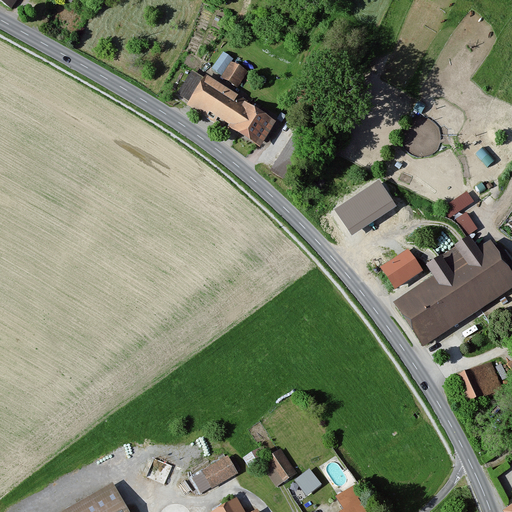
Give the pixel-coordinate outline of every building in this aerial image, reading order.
[(187,103),(260,145),(276,117),(235,93),(249,70),(230,59),(218,79),(207,73),(205,76),(192,68),(178,92),(190,99),(187,103)] [(273,168),(286,175),(309,135),(296,128),(273,168)] [(338,208),(353,232),(394,206),(379,182),(338,208)] [(452,217),(475,203),(468,192),(445,206),(452,217)] [(426,261),(434,274),(394,299),(424,345),(511,288),(511,268),(491,236),(478,244),(471,232),(426,261)] [(382,264),(396,286),(418,271),(404,249),(382,264)] [(455,375),(466,403),(505,387),(494,360),(455,375)] [(243,455),(249,465),(263,457),(257,447),(243,455)] [(296,474),(280,448),(265,458),(281,484),(296,474)] [(192,477),(200,492),(237,471),(226,450),(199,465),(203,472),(192,477)] [(295,480),(307,496),(322,485),(310,468),(295,480)] [(130,511),(111,479),(53,511),(130,511)] [(366,511),(350,486),(328,499),(335,511),(334,511),(366,511)] [(257,511),(255,507),(246,511),(245,511),(236,496),(209,511),(257,511)]
